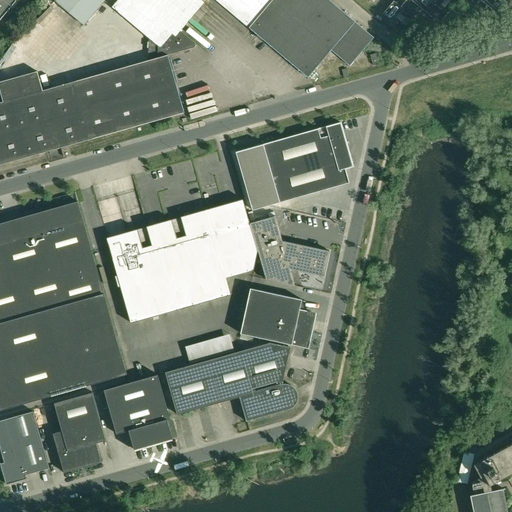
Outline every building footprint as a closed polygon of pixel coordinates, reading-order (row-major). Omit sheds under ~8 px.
[(0,0),(0,20),(17,1),(16,0),(16,1),(15,0),(0,0)] [(350,65),(374,37),(329,0),(55,0),(84,26),(106,0),(118,0),(113,7),(149,38),(148,61),(43,90),(38,71),(0,81),(0,88),(4,102),(0,102),(0,164),(47,152),(185,113),(168,55),(195,47),(196,46),(196,43),(181,31),(205,2),(202,0),(216,0),(250,27),(308,77),(332,50),(350,65)] [(394,20),(405,8),(395,0),(385,13),(394,20)] [(511,0),(410,0),(416,4),(411,10),(417,15),(422,9),(434,20),(429,27),(433,31),(458,0),(470,0),(495,21),(511,0)] [(376,52),(372,53),(370,53),(373,64),(379,62),(376,52)] [(193,106),(201,103),(199,97),(191,99),(193,106)] [(263,144),(267,160),(279,202),(349,183),(345,169),(353,166),(341,122),(263,144)] [(61,148),(64,157),(71,155),(69,146),(61,148)] [(118,156),(133,153),(132,147),(117,151),(118,156)] [(115,152),(100,157),(102,162),(117,157),(115,152)] [(242,199),(147,226),(108,237),(107,238),(110,250),(131,323),(231,294),(226,278),(254,270),(258,251),(250,223),(249,223),(246,213),(242,199)] [(0,223),(0,409),(0,410),(127,374),(93,254),(78,201),(0,223)] [(250,223),(258,251),(266,279),(295,285),(290,269),(324,276),(330,251),(282,241),(275,216),(250,223)] [(250,288),(241,333),(309,348),(317,313),(300,309),(302,299),(250,288)] [(149,324),(142,327),(145,334),(152,331),(149,324)] [(246,421),(289,409),(290,408),(292,407),(294,406),(295,405),(295,404),(296,403),(297,402),(297,401),(297,400),(298,399),(298,398),(298,397),(298,396),(298,395),(298,394),(297,393),(297,392),(297,391),(296,390),(296,389),(295,388),(294,387),(292,385),(291,385),(290,384),(288,384),(287,383),(286,383),(285,383),(284,383),(282,383),(290,347),(270,343),(236,352),(165,372),(177,414),(239,397),(246,421)] [(129,430),(134,450),(173,439),(167,419),(170,419),(158,374),(104,390),(116,434),(129,430)] [(71,470),(96,463),(102,462),(96,443),(106,440),(93,393),(92,392),(54,403),(62,431),(53,433),(64,472),(71,470)] [(0,463),(6,484),(27,478),(26,475),(49,468),(33,411),(0,420),(0,446),(4,462),(1,463),(1,462),(0,463)] [(508,511),(503,488),(491,490),(490,485),(511,472),(511,443),(474,464),(481,477),(471,482),(473,489),(483,487),(484,492),(470,495),(473,511),(508,511)] [(11,486),(15,497),(36,489),(32,478),(11,486)]
